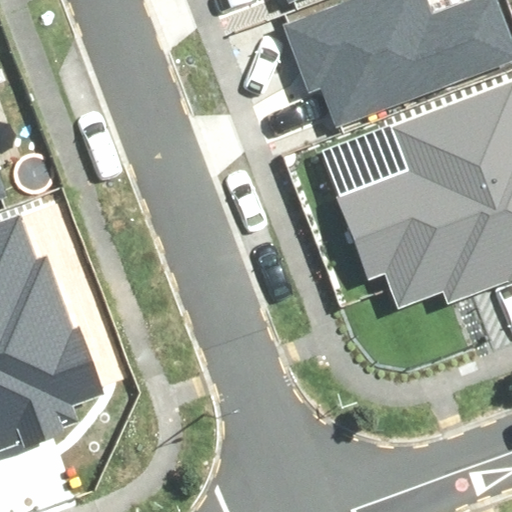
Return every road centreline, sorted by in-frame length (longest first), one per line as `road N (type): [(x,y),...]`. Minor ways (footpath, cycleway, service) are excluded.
road 1 (residential): [(90,0),(300,511)]
road 2 (residential): [(350,511),(511,451)]
